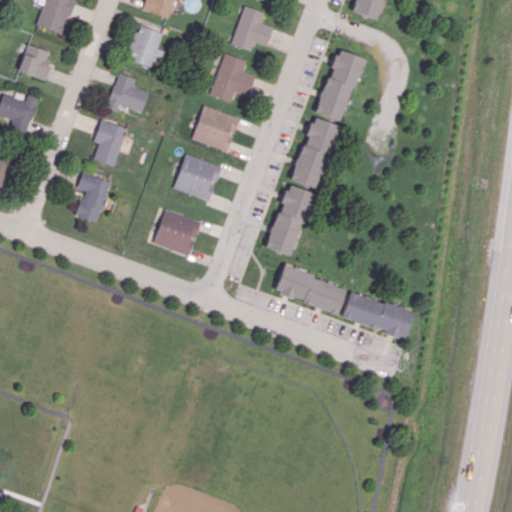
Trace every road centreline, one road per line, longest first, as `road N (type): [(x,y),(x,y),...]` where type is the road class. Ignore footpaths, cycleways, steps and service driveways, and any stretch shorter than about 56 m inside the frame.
road 1 (residential): [(320,0),(208,298)]
road 2 (residential): [(0,219),(295,329)]
road 3 (motorway): [(511,254),(470,511)]
road 4 (residential): [(112,0),(28,230)]
